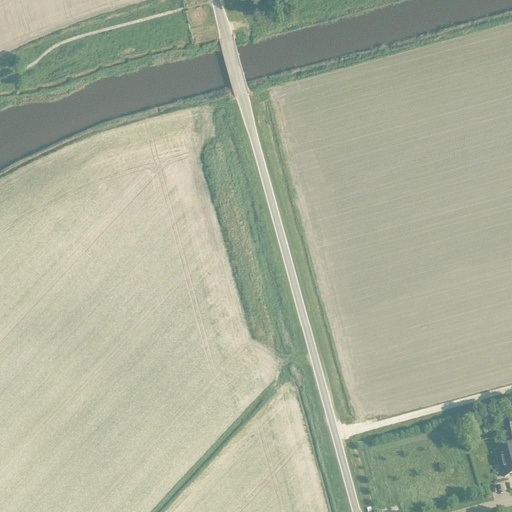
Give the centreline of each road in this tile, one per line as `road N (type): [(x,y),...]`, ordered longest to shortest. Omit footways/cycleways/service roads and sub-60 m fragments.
road 1 (tertiary): [(352,511),(212,0)]
road 2 (unknown): [(333,440),(511,391)]
